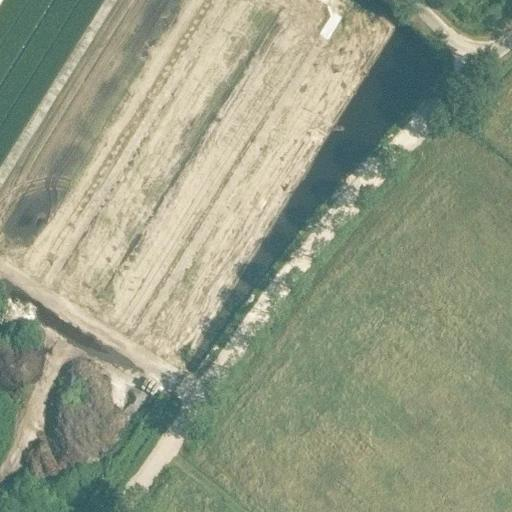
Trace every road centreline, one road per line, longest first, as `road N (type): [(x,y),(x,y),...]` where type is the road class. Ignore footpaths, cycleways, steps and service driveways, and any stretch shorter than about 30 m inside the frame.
road 1 (track): [(477,67),(286,282),(121,511)]
road 2 (unknown): [(0,272),(201,398)]
road 3 (unclassified): [(410,0),(477,67),(511,38)]
